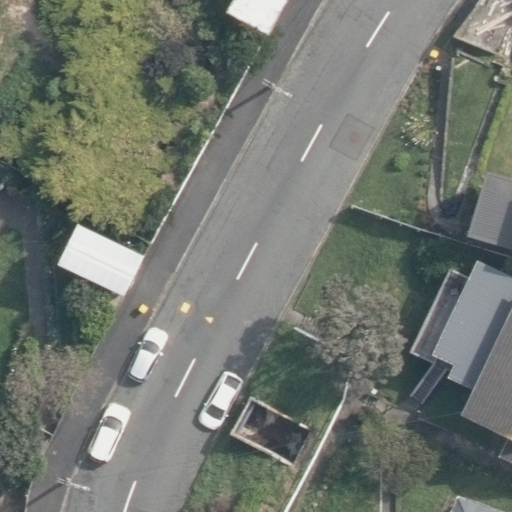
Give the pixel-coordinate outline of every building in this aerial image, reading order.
[(229,0),(224,9),(270,34),(288,0),(229,0)] [(511,0),(477,0),(453,33),(508,57),(511,49),(511,0)] [(466,231),(511,245),(511,173),(486,166),(466,231)] [(56,260),(124,293),(144,252),(77,219),(56,260)] [(498,448),(511,455),(511,269),(473,251),(428,346),(451,357),(444,371),(467,382),(455,407),(505,432),(498,448)] [(251,396),(232,431),(294,464),(313,429),(251,396)] [(511,511),(511,507),(457,487),(447,511),(511,511)]
